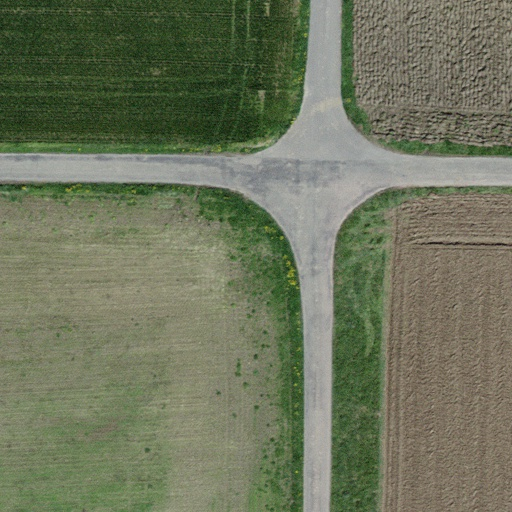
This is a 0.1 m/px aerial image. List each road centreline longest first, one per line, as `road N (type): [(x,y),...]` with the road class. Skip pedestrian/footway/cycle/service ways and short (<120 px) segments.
road 1 (unclassified): [(319,169),(312,511)]
road 2 (unclassified): [(0,164),(319,169)]
road 3 (unclassified): [(319,169),(511,171)]
road 4 (unclassified): [(324,0),(319,169)]
